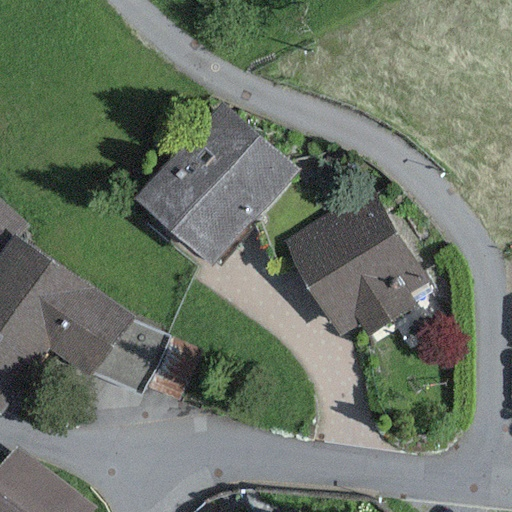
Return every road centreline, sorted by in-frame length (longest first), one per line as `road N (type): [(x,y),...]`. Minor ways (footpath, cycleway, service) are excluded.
road 1 (unclassified): [(495,485),(489,270),(456,217),(422,176),(368,136),(199,65),(125,0)]
road 2 (residential): [(495,485),(157,450)]
road 3 (residential): [(157,450),(0,430)]
